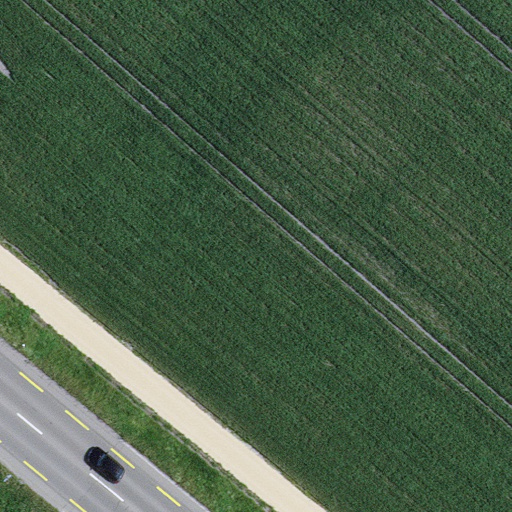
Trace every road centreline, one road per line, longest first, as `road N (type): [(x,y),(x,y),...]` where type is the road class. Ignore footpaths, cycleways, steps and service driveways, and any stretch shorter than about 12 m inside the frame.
road 1 (track): [(0,264),(300,511)]
road 2 (primary): [(135,511),(0,400)]
